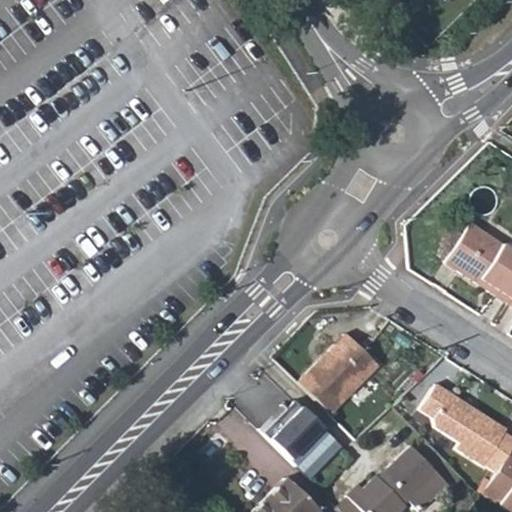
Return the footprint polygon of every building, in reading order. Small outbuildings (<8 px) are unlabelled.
[(481,288),(500,301),(511,283),(511,253),(480,232),(463,220),(437,259),(454,270),(470,282),(474,277),(485,284),(481,288)] [(470,282),(481,288),(485,284),(474,277),(470,282)] [(511,283),(500,301),(511,309),(511,283)] [(341,332),(296,383),(330,413),(375,362),(341,332)] [(507,428),(436,383),(420,408),(434,417),(436,426),(461,441),(457,447),(484,464),(507,428)] [(293,403),(262,433),(293,465),(324,435),(293,403)] [(324,435),(293,465),(306,478),(337,448),(324,435)] [(452,493),(406,446),(374,477),(372,475),(359,488),(355,484),(344,495),(347,498),(360,511),(395,511),(402,506),(401,504),(405,499),(417,511),(418,511),(438,494),(444,500),(452,493)] [(511,446),(483,490),(511,509),(511,446)] [(316,511),(317,511),(284,478),(249,511),(316,511)] [(338,511),(360,511),(347,498),(335,509),(338,511)]
